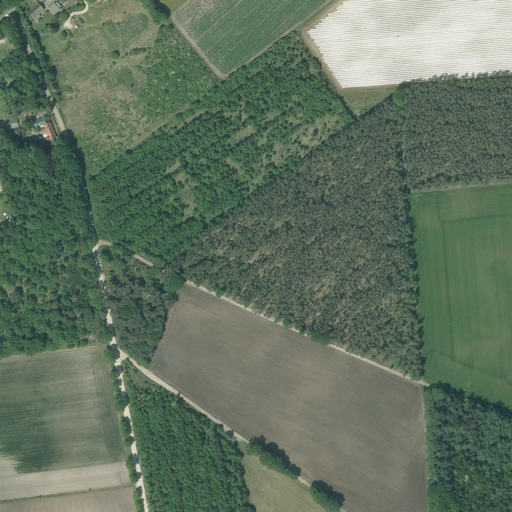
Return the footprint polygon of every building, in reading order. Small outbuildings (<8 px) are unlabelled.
[(59,8),(55,3),(49,9),(53,14),(59,8)] [(44,10),(38,4),(28,13),(35,21),(40,16),(39,14),(44,10)] [(5,131),(12,130),(11,129),(17,128),(15,117),(7,119),(7,121),(3,122),(4,122),(0,123),(0,129),(4,129),(5,131)] [(42,134),(43,134),(46,132),(48,137),(50,140),(56,138),(50,123),(43,125),(44,127),(40,129),(42,134)] [(20,131),(6,134),(7,143),(21,140),(20,131)]
